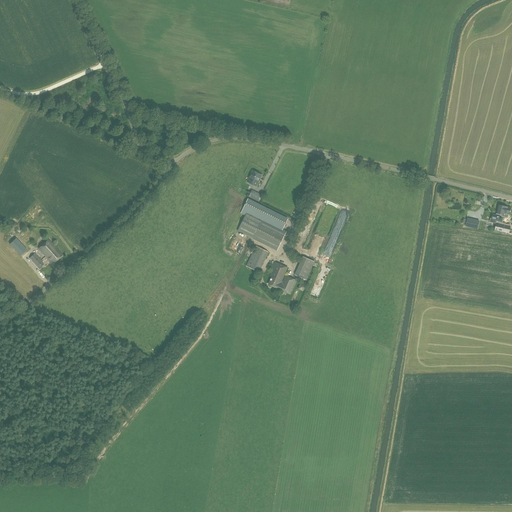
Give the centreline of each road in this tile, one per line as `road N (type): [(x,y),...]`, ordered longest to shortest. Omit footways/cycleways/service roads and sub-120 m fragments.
road 1 (unclassified): [(511,198),(252,137),(213,140),(169,163)]
road 2 (unclassified): [(0,328),(141,203),(169,163)]
road 3 (unclassified): [(169,163),(137,145),(106,63)]
